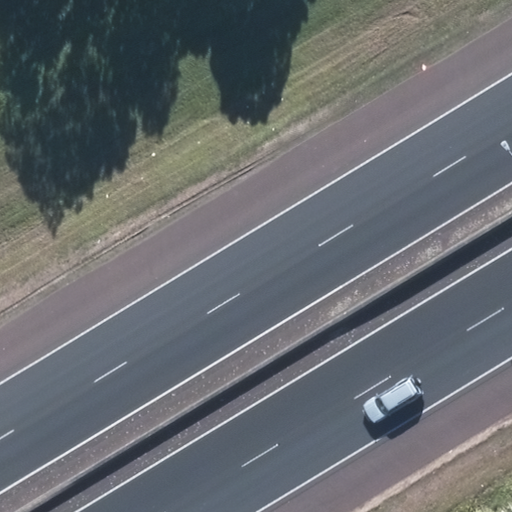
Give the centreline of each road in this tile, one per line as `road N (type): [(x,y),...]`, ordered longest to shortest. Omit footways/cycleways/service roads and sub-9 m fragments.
road 1 (motorway): [(0,400),(511,90)]
road 2 (motorway): [(511,311),(171,511)]
